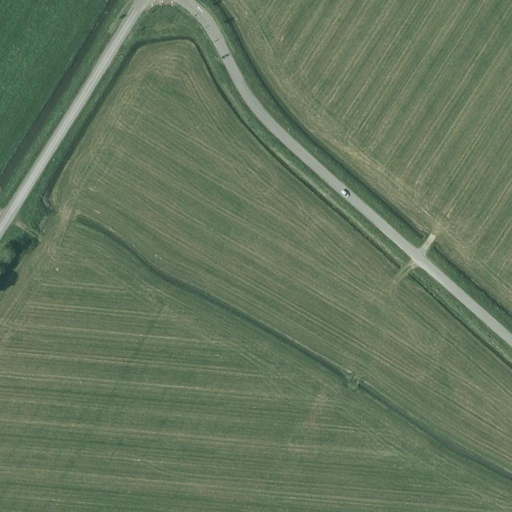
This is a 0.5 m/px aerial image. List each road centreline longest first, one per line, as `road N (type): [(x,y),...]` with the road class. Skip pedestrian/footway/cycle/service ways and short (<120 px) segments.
road 1 (tertiary): [(176,0),(193,10),(271,133),(511,345)]
road 2 (tertiary): [(0,231),(144,0)]
